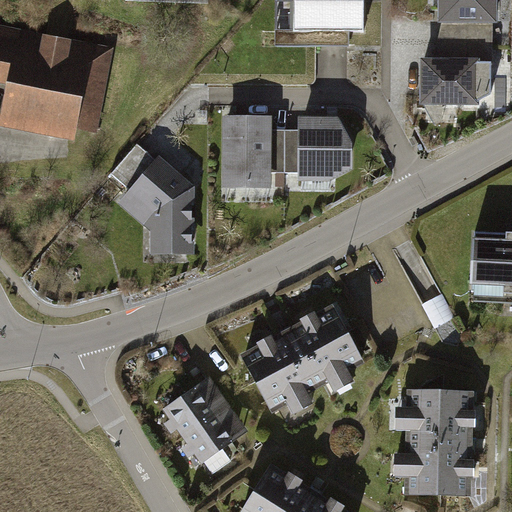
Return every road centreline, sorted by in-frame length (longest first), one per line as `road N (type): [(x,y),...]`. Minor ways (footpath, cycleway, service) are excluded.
road 1 (residential): [(69,342),(221,293),(511,144)]
road 2 (residential): [(171,511),(69,342)]
